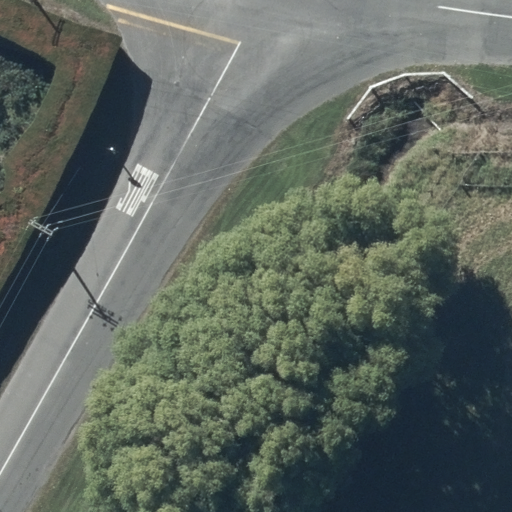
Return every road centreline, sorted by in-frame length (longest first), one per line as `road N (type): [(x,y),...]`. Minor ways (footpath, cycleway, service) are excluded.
road 1 (unclassified): [(0,463),(233,43),(246,0)]
road 2 (unclassified): [(392,0),(511,14)]
